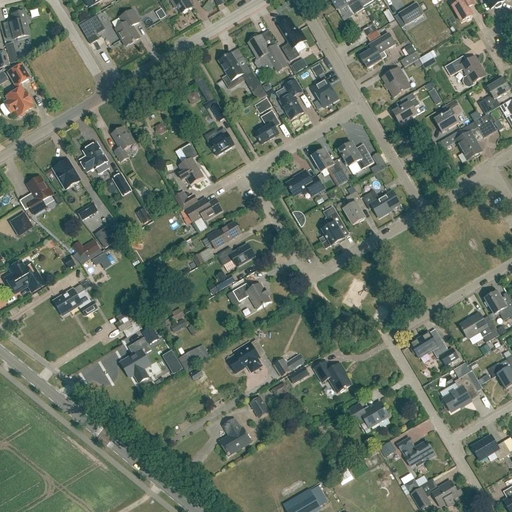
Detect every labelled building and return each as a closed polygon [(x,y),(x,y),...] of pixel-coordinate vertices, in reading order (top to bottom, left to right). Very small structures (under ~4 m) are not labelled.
[(84,0),(89,8),(102,0),(84,0)] [(169,0),(175,9),(177,8),(181,15),(193,8),(188,0),(169,0)] [(357,0),(330,0),(337,11),(347,5),(354,16),(364,10),(357,0)] [(357,0),(364,10),(375,3),(373,0),(357,0)] [(473,17),(468,9),(475,5),(471,0),(456,0),(459,4),(453,7),(462,23),(466,21),(468,22),(471,20),(471,18),(473,17)] [(497,9),(502,7),(502,5),(501,3),(505,1),(503,0),(485,0),(491,9),(494,8),(495,9),(497,9)] [(405,26),(423,15),(416,4),(399,15),(405,26)] [(34,18),(41,16),(39,9),(32,10),(34,18)] [(133,44),(135,43),(140,40),(133,27),(140,23),(133,11),(120,19),(124,26),(116,30),(126,48),(133,44)] [(395,21),(388,11),(383,14),(390,24),(395,21)] [(14,40),(28,36),(25,22),(26,21),(23,13),(12,16),(14,22),(3,25),(7,40),(13,38),(14,40)] [(96,17),(80,27),(90,45),(91,45),(100,40),(97,34),(104,30),(96,17)] [(287,40),(290,44),(282,49),(290,63),(300,57),(295,49),(306,42),(299,32),(297,33),(289,21),(279,27),(287,40)] [(363,31),(363,32),(367,38),(377,32),(373,25),(363,31)] [(386,51),(396,46),(389,34),(369,46),(372,51),(360,58),(367,70),(382,61),(386,58),(382,52),(385,50),(386,51)] [(250,44),(249,45),(258,59),(257,60),(256,65),(258,68),(262,69),(268,66),(270,70),(274,67),(278,73),(288,68),(275,47),(269,51),(261,37),(261,38),(260,37),(259,37),(257,36),(256,36),(255,36),(254,37),(253,37),(252,38),(251,39),(250,40),(250,41),(250,42),(250,43),(250,44)] [(0,69),(9,67),(5,52),(0,53),(0,69)] [(418,60),(414,54),(409,57),(400,62),(405,69),(418,60)] [(228,76),(222,79),(226,86),(242,76),(255,99),(264,94),(247,65),(240,69),(232,55),(225,59),(224,57),(219,60),(221,62),(219,62),(228,76)] [(463,58),(463,57),(445,68),(450,77),(463,70),(464,70),(468,77),(464,79),(463,83),(465,87),(470,88),(474,86),(473,84),(486,76),(475,57),(466,63),(463,58)] [(289,66),(294,74),(305,67),(300,59),(289,66)] [(21,89),(19,85),(30,79),(21,65),(7,74),(17,91),(6,98),(8,101),(4,103),(5,104),(0,107),(0,109),(5,117),(10,114),(11,115),(15,112),(18,117),(21,118),(24,116),(25,113),(33,108),(31,105),(32,104),(25,93),(24,94),(21,88),(21,89)] [(313,77),(321,73),(316,65),(308,70),(313,77)] [(394,99),(411,89),(399,69),(382,79),(394,99)] [(486,116),(500,107),(501,107),(497,100),(510,92),(503,80),(488,89),(492,96),(478,104),(486,116)] [(208,81),(201,85),(210,102),(217,99),(208,81)] [(291,121),(304,114),(296,101),(297,99),(296,97),(303,93),(296,81),(284,88),(289,97),(280,102),(291,121)] [(324,109),(338,100),(327,81),(312,89),(324,109)] [(426,91),(432,105),(438,103),(432,89),(426,91)] [(402,107),(392,113),(400,126),(417,116),(413,109),(419,106),(412,94),(400,102),(402,107)] [(265,112),(272,108),(267,99),(260,103),(265,112)] [(511,100),(501,107),(500,107),(511,125),(511,124),(511,100)] [(442,134),(459,124),(455,117),(461,113),(455,102),(443,109),(446,114),(435,121),(442,134)] [(219,123),(226,119),(218,105),(211,109),(219,123)] [(261,118),(251,124),(256,132),(255,133),(262,145),(279,135),(275,129),(280,125),(272,112),(267,115),(261,118)] [(496,121),(492,123),(496,131),(501,129),(496,121)] [(468,161),(483,153),(474,139),(481,135),(474,123),(461,131),(464,136),(456,141),(468,161)] [(128,136),(123,129),(112,135),(120,149),(115,152),(121,163),(129,159),(124,151),(135,145),(129,134),(128,136)] [(216,156),(234,146),(224,130),(218,134),(220,137),(209,144),(216,156)] [(95,170),(108,163),(97,144),(84,152),(87,158),(80,162),(87,173),(94,169),(95,170)] [(183,181),(187,179),(191,185),(204,178),(193,160),(198,157),(190,144),(181,150),(188,162),(180,167),(183,174),(180,176),(183,181)] [(360,158),(352,144),(339,152),(349,168),(356,164),(361,172),(374,164),(367,153),(360,158)] [(332,164),(325,151),(312,158),(321,174),(329,170),(334,178),(339,186),(349,181),(344,172),(337,161),(332,164)] [(379,169),(386,165),(379,154),(372,157),(379,169)] [(69,161),(53,170),(65,191),(81,181),(69,161)] [(303,193),(304,194),(308,192),(312,198),(324,190),(318,180),(312,184),(305,172),(297,177),(298,178),(286,185),(294,198),(303,193)] [(123,197),(132,193),(121,175),(113,179),(123,197)] [(46,186),(41,178),(28,186),(36,200),(28,205),(34,216),(46,209),(42,203),(53,196),(47,186),(46,186)] [(369,211),(372,209),(378,219),(389,213),(388,212),(400,206),(392,193),(379,200),(374,192),(362,199),(369,211)] [(351,207),(344,212),(353,227),(365,220),(358,208),(363,205),(356,193),(346,199),(351,207)] [(175,198),(183,212),(185,210),(198,203),(194,196),(186,201),(181,194),(175,198)] [(185,210),(192,221),(193,224),(202,218),(205,222),(222,212),(215,200),(200,209),(197,204),(198,203),(185,210)] [(86,208),(91,215),(97,211),(93,204),(86,208)] [(147,207),(139,213),(148,226),(156,220),(147,207)] [(331,248),(344,240),(340,233),(345,230),(336,214),(332,208),(323,213),(327,219),(325,220),(329,227),(322,232),(325,237),(319,241),(325,250),(331,247),(331,248)] [(33,228),(25,215),(11,223),(19,237),(33,228)] [(126,235),(117,222),(97,236),(106,249),(126,235)] [(207,237),(215,250),(241,235),(234,223),(217,233),(216,231),(207,237)] [(80,259),(87,253),(80,243),(72,248),(80,259)] [(254,257),(247,245),(231,255),(228,250),(220,254),(217,256),(223,267),(233,261),(237,268),(254,257)] [(104,254),(91,261),(95,267),(100,264),(104,271),(112,266),(104,254)] [(198,267),(204,263),(199,255),(193,259),(198,267)] [(69,269),(75,265),(70,258),(64,261),(69,269)] [(24,269),(20,263),(10,270),(13,275),(5,280),(14,294),(28,286),(32,293),(44,286),(31,265),(24,269)] [(230,276),(216,285),(209,289),(213,296),(234,283),(230,276)] [(250,291),(247,285),(233,293),(239,303),(249,297),(257,311),(271,303),(268,298),(269,297),(264,289),(263,290),(260,285),(250,291)] [(78,297),(74,290),(54,302),(63,317),(80,307),(86,318),(98,310),(93,303),(92,304),(85,292),(78,297)] [(511,316),(511,302),(509,298),(503,302),(497,293),(485,300),(494,316),(502,312),(507,320),(511,316)] [(127,338),(142,329),(136,319),(131,311),(117,319),(120,323),(116,325),(121,333),(123,332),(127,338)] [(484,322),(479,314),(460,326),(468,340),(480,333),(483,338),(486,344),(499,336),(489,319),(484,322)] [(150,345),(159,340),(152,328),(143,333),(150,345)] [(412,346),(410,348),(414,355),(416,354),(419,359),(433,351),(437,359),(440,357),(446,367),(459,359),(453,350),(449,352),(441,339),(435,343),(429,334),(428,335),(411,345),(412,346)] [(134,357),(124,362),(132,376),(134,375),(139,384),(149,378),(144,370),(150,366),(144,356),(151,351),(144,339),(129,348),(134,357)] [(251,374),(263,367),(259,361),(261,359),(250,343),(234,353),(236,355),(227,360),(236,375),(247,368),(251,374)] [(186,371),(204,360),(197,349),(179,359),(186,371)] [(182,370),(172,352),(164,357),(174,375),(182,370)] [(292,371),(304,363),(299,356),(287,363),(292,371)] [(498,364),(488,370),(493,379),(498,377),(506,390),(511,386),(511,373),(510,370),(511,369),(511,357),(506,360),(507,361),(499,365),(498,364)] [(281,378),(292,371),(284,360),(273,367),(281,378)] [(331,370),(326,363),(314,370),(322,384),(329,380),(337,395),(352,386),(339,365),(331,370)] [(464,375),(470,372),(466,364),(460,368),(464,375)] [(294,385),(309,376),(305,368),(289,377),(294,385)] [(197,378),(199,382),(207,377),(204,373),(197,378)] [(451,414),(471,402),(465,392),(474,387),(467,375),(455,383),(459,390),(443,400),(451,414)] [(276,396),(285,391),(281,384),(273,389),(276,396)] [(259,419),(269,413),(260,398),(250,404),(259,419)] [(388,419),(384,413),(385,412),(381,404),(365,413),(360,405),(348,412),(356,426),(364,421),(369,430),(378,425),(381,430),(390,425),(387,419),(388,419)] [(241,430),(235,420),(224,427),(230,437),(220,443),(229,456),(252,443),(244,429),(241,430)] [(497,447),(491,437),(472,449),(480,462),(495,453),(500,461),(511,455),(504,443),(497,447)] [(418,468),(425,464),(425,463),(427,462),(432,459),(432,458),(435,457),(434,455),(427,442),(417,448),(414,449),(412,445),(413,445),(410,440),(409,439),(398,446),(411,468),(416,465),(418,468)] [(387,457),(396,452),(390,443),(382,448),(387,457)] [(408,493),(418,487),(414,480),(404,485),(408,493)] [(455,489),(450,482),(439,488),(440,489),(432,494),(440,508),(446,505),(448,509),(456,504),(454,500),(463,495),(458,487),(455,489)] [(420,511),(431,505),(421,489),(411,495),(420,511)] [(314,498),(309,491),(309,490),(283,506),(286,511),(318,511),(321,510),(320,508),(328,503),(322,493),(314,498)]
